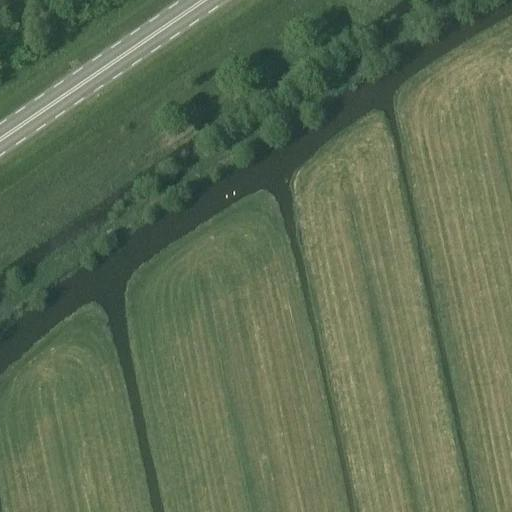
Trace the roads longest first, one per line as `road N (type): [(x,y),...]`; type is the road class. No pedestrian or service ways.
road 1 (track): [(0,312),(450,0)]
road 2 (primary): [(0,139),(204,0)]
